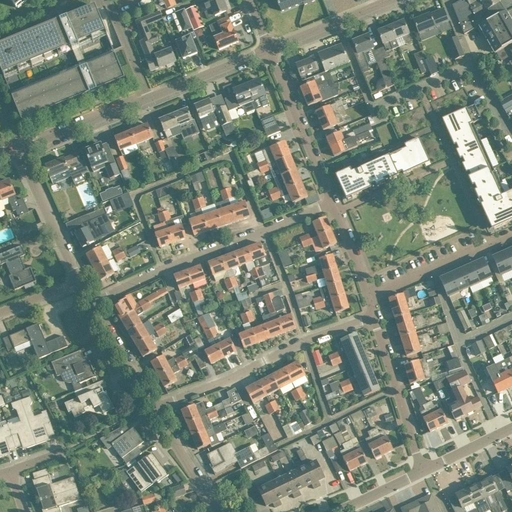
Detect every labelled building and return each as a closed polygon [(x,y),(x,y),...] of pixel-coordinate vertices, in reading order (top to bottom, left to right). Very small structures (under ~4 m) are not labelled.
[(50,0),(59,21),(0,45),(0,67),(22,120),(125,78),(120,67),(129,64),(122,47),(113,50),(92,0),(9,0),(16,7),(23,1),(25,3),(27,0),(50,0)] [(163,0),(165,4),(167,9),(177,5),(175,0),(163,0)] [(207,20),(226,12),(226,11),(227,10),(225,4),(223,4),(221,0),(216,0),(200,7),(203,13),(204,12),(207,20)] [(277,0),(282,12),(304,3),(305,5),(315,1),(314,0),(277,0)] [(505,12),(498,0),(460,0),(459,1),(452,5),(457,17),(460,25),(464,35),(469,32),(482,25),(505,12)] [(195,6),(185,10),(189,19),(192,28),(194,31),(204,27),(195,6)] [(192,28),(189,19),(185,10),(185,9),(178,11),(186,31),(192,28)] [(430,15),(428,15),(434,28),(448,22),(443,10),(430,15)] [(146,26),(160,20),(163,19),(159,11),(139,20),(135,21),(135,22),(139,20),(142,27),(138,28),(140,34),(141,34),(148,31),(146,26)] [(511,23),(505,12),(482,25),(480,26),(487,39),(489,37),(491,40),(488,41),(492,49),(495,54),(511,44),(511,23)] [(434,28),(428,15),(413,21),(419,34),(434,28)] [(217,22),(209,26),(212,33),(220,29),(223,36),(215,39),(219,50),(239,42),(228,17),(217,22)] [(403,21),(391,26),(399,47),(412,42),(409,34),(403,21)] [(385,47),(380,49),(384,59),(390,57),(388,52),(399,47),(391,26),(378,32),(383,45),(384,45),(385,47)] [(140,42),(147,61),(151,72),(160,68),(160,69),(167,66),(168,68),(174,65),(173,63),(176,62),(171,49),(155,55),(151,45),(159,42),(156,35),(151,38),(151,37),(150,38),(144,40),(143,40),(143,41),(140,42)] [(384,59),(380,49),(375,51),(374,48),(369,35),(353,42),(355,48),(352,49),(364,77),(369,75),(368,72),(370,71),(363,53),(372,49),(383,78),(382,79),(381,79),(380,80),(379,81),(378,81),(378,82),(377,83),(376,85),(376,86),(376,87),(376,88),(376,89),(376,90),(376,91),(376,92),(377,93),(394,86),(384,59)] [(177,42),(180,50),(183,59),(197,54),(193,44),(190,37),(177,42)] [(464,56),(457,37),(447,41),(455,60),(464,56)] [(511,44),(504,49),(497,53),(502,61),(511,55),(511,61),(510,62),(511,66),(511,44)] [(318,54),(318,55),(325,73),(349,64),(342,45),(318,54)] [(421,52),(414,55),(421,74),(429,71),(421,52)] [(325,73),(318,55),(310,58),(310,59),(296,65),(300,77),(296,78),(298,83),(325,73)] [(259,80),(241,87),(251,111),(256,109),(253,102),(259,99),(263,107),(269,105),(259,80)] [(300,88),(304,97),(318,91),(329,87),(327,82),(316,86),(314,82),(300,88)] [(228,112),(231,121),(239,118),(235,109),(244,106),(247,113),(251,111),(241,87),(234,90),(235,95),(224,99),(229,111),(228,112)] [(318,91),(304,97),(308,106),(322,100),(322,101),(333,97),(331,91),(329,87),(318,91)] [(511,95),(500,103),(505,111),(511,106),(511,95)] [(231,121),(228,112),(226,107),(214,111),(209,100),(202,103),(201,101),(195,103),(196,105),(195,106),(204,128),(221,122),(227,136),(236,132),(231,121)] [(315,112),(319,121),(333,115),(345,110),(343,106),(338,108),(336,103),(329,106),(315,112)] [(450,134),(451,137),(474,126),(473,123),(481,120),(475,105),(442,119),(449,134),(450,134)] [(174,114),(179,127),(182,135),(190,132),(191,136),(199,133),(194,120),(192,120),(188,109),(174,114)] [(333,115),(319,121),(323,131),(344,122),(342,117),(347,115),(345,110),(333,115)] [(179,127),(174,114),(160,120),(165,132),(168,139),(181,134),(179,127)] [(260,121),(261,121),(267,137),(280,132),(273,115),(260,121)] [(326,138),(330,147),(368,131),(372,130),(370,124),(353,131),(354,132),(343,137),(340,132),(326,138)] [(148,125),(132,131),(137,144),(153,138),(148,125)] [(450,137),(456,151),(481,141),(474,126),(451,137),(450,137)] [(137,144),(132,131),(115,138),(120,151),(137,144)] [(370,136),(368,131),(330,147),(334,157),(348,151),(357,147),(355,142),(370,136)] [(419,138),(402,146),(412,169),(415,168),(415,169),(430,163),(419,138)] [(161,159),(168,156),(165,150),(161,141),(155,144),(161,159)] [(456,151),(462,165),(487,154),(481,141),(456,151)] [(257,164),(259,169),(291,156),(285,142),(262,151),(266,161),(257,164)] [(101,144),(85,150),(94,172),(106,168),(110,179),(120,175),(112,153),(106,156),(101,144)] [(402,146),(387,153),(398,177),(412,171),(412,169),(402,146)] [(209,151),(204,153),(207,161),(212,159),(209,151)] [(493,152),(489,154),(494,166),(498,164),(493,152)] [(53,185),(71,177),(75,185),(85,181),(82,175),(89,172),(84,160),(81,161),(77,153),(45,166),(50,178),(51,178),(53,185)] [(387,153),(373,159),(384,183),(398,177),(387,153)] [(462,165),(469,179),(493,168),(487,154),(462,165)] [(122,156),(116,159),(121,171),(127,169),(122,156)] [(274,179),(281,176),(296,170),(291,156),(259,169),(247,174),(250,181),(247,182),(250,189),(255,187),(251,178),(261,174),(270,170),(274,179)] [(178,158),(170,161),(175,174),(177,174),(184,171),(178,158)] [(373,159),(359,165),(369,188),(370,190),(384,183),(373,159)] [(359,165),(350,169),(361,193),(370,190),(369,188),(359,165)] [(469,179),(475,192),(499,182),(493,168),(469,179)] [(361,193),(350,169),(335,176),(345,198),(351,195),(352,198),(361,193)] [(281,176),(287,189),(302,183),(296,170),(281,176)] [(203,172),(190,177),(192,184),(197,182),(198,184),(206,181),(203,172)] [(9,180),(0,184),(0,196),(2,201),(8,198),(13,211),(17,210),(20,216),(29,213),(23,198),(17,201),(9,180)] [(475,192),(481,207),(504,197),(504,195),(505,195),(499,182),(475,192)] [(302,183),(287,189),(293,203),(308,197),(302,183)] [(171,184),(156,190),(159,201),(174,195),(171,184)] [(277,187),(268,191),(270,196),(271,196),(280,192),(277,187)] [(229,199),(226,190),(220,192),(223,201),(229,199)] [(280,192),(271,196),(273,201),(282,197),(280,192)] [(203,197),(198,199),(201,209),(206,207),(203,197)] [(230,200),(232,205),(238,203),(236,197),(230,200)] [(481,207),(485,215),(508,205),(504,197),(481,207)] [(117,198),(110,201),(113,210),(121,207),(117,198)] [(201,209),(198,199),(192,201),(195,210),(195,211),(197,218),(189,221),(194,236),(208,231),(203,216),(201,209)] [(238,204),(231,207),(236,222),(250,217),(247,208),(245,202),(238,204)] [(485,215),(489,225),(492,224),(494,229),(511,221),(511,211),(509,205),(508,205),(485,215)] [(231,207),(217,211),(222,227),(236,222),(231,207)] [(104,208),(76,219),(79,226),(84,224),(106,215),(107,215),(107,214),(104,208)] [(168,211),(162,213),(166,222),(172,220),(168,211)] [(217,211),(203,216),(208,231),(222,227),(217,211)] [(161,224),(166,222),(162,213),(157,214),(161,224)] [(87,229),(76,234),(83,248),(87,245),(88,246),(90,245),(89,244),(106,236),(102,227),(110,223),(106,215),(84,224),(87,229)] [(313,223),(318,236),(331,231),(326,218),(313,223)] [(37,225),(22,230),(15,233),(17,239),(24,237),(24,236),(39,230),(37,225)] [(182,225),(169,230),(173,243),(187,239),(182,225)] [(173,243),(169,230),(155,234),(160,248),(173,243)] [(318,236),(301,243),(304,248),(313,245),(316,252),(323,249),(324,249),(337,244),(331,231),(318,236)] [(299,238),(301,243),(311,239),(309,234),(299,238)] [(261,243),(248,248),(253,262),(259,278),(262,288),(270,285),(266,275),(263,276),(260,268),(263,267),(260,259),(266,257),(261,243)] [(10,276),(11,281),(15,290),(37,282),(31,268),(26,270),(21,257),(26,255),(23,246),(0,254),(0,261),(1,265),(7,263),(11,276),(10,276)] [(124,253),(115,257),(117,262),(126,257),(129,255),(131,258),(141,253),(137,246),(124,253)] [(86,255),(93,268),(107,261),(100,247),(86,255)] [(112,252),(115,257),(124,253),(121,247),(112,252)] [(248,248),(235,253),(240,266),(245,264),(248,272),(250,271),(254,280),(259,278),(253,262),(248,248)] [(289,258),(286,251),(279,253),(282,261),(289,258)] [(235,253),(222,258),(227,271),(240,266),(235,253)] [(511,270),(504,253),(502,254),(502,253),(498,254),(499,255),(493,258),(501,275),(511,270)] [(316,275),(323,273),(337,269),(333,255),(319,259),(321,265),(305,270),(308,278),(316,275)] [(227,271),(222,258),(208,263),(213,276),(214,276),(216,282),(224,279),(228,290),(230,294),(234,292),(233,288),(230,279),(227,271)] [(483,260),(472,265),(480,283),(491,278),(483,260)] [(107,261),(93,268),(100,281),(114,274),(107,261)] [(472,265),(462,270),(470,287),(480,283),(472,265)] [(192,284),(193,284),(206,279),(201,266),(187,271),(192,284)] [(323,273),(327,287),(341,282),(337,269),(323,273)] [(462,270),(451,274),(459,292),(470,287),(462,270)] [(192,284),(187,271),(174,276),(179,289),(192,284)] [(459,292),(451,274),(441,279),(448,297),(459,292)] [(235,277),(230,279),(233,288),(238,286),(235,277)] [(299,310),(314,305),(345,296),(341,282),(327,287),(319,289),(322,297),(313,300),(313,298),(304,301),(302,294),(295,296),(299,310)] [(436,288),(427,291),(429,297),(438,294),(436,288)] [(201,290),(195,292),(199,301),(204,299),(201,290)] [(268,295),(269,297),(278,321),(283,334),(296,329),(291,315),(284,318),(282,313),(285,309),(280,297),(283,296),(281,290),(273,293),(268,295)] [(179,303),(184,301),(180,291),(175,293),(179,303)] [(193,303),(199,301),(195,292),(190,294),(193,303)] [(113,307),(121,320),(135,311),(150,303),(147,297),(136,303),(131,294),(125,296),(121,299),(122,301),(113,307)] [(389,300),(392,309),(418,301),(417,296),(405,299),(404,295),(404,294),(389,299),(389,300)] [(271,323),(265,326),(270,339),(283,334),(278,321),(275,313),(269,297),(268,295),(263,297),(264,299),(267,306),(270,314),(268,315),(271,323)] [(345,296),(314,305),(316,311),(333,305),(336,314),(349,309),(345,296)] [(248,298),(241,301),(244,308),(252,305),(250,298),(248,298)] [(424,302),(426,309),(441,304),(439,298),(424,302)] [(392,309),(395,318),(410,314),(408,309),(420,306),(418,301),(392,309)] [(121,320),(128,332),(142,324),(137,316),(152,307),(150,303),(135,311),(121,320)] [(471,319),(477,316),(474,309),(468,311),(471,319)] [(171,322),(184,317),(182,310),(169,315),(171,322)] [(250,312),(246,314),(249,323),(254,321),(250,312)] [(249,323),(246,314),(241,316),(244,325),(247,333),(239,336),(244,349),(257,344),(252,331),(249,323)] [(395,318),(398,328),(412,323),(424,319),(423,315),(411,318),(410,314),(395,318)] [(217,345),(208,326),(203,316),(198,319),(209,340),(208,341),(211,348),(205,352),(211,364),(224,358),(217,345)] [(398,328),(401,337),(415,333),(414,328),(427,324),(426,319),(424,319),(412,323),(398,328)] [(153,328),(156,333),(165,327),(162,323),(153,328)] [(438,326),(440,334),(449,332),(447,323),(438,326)] [(10,336),(14,346),(15,349),(32,342),(39,359),(51,354),(68,347),(64,336),(47,343),(39,324),(10,336)] [(128,332),(136,345),(150,336),(142,324),(128,332)] [(213,324),(208,326),(217,345),(224,358),(237,352),(230,339),(225,342),(221,334),(219,335),(215,327),(214,327),(213,324)] [(265,326),(252,331),(257,344),(270,339),(265,326)] [(501,331),(506,342),(511,338),(509,332),(511,330),(510,326),(501,331)] [(165,327),(156,333),(159,338),(168,332),(165,327)] [(499,345),(506,342),(501,331),(494,334),(499,345)] [(401,337),(404,346),(418,342),(430,339),(428,333),(417,337),(415,333),(401,337)] [(348,355),(362,349),(356,335),(342,341),(348,355)] [(150,336),(136,345),(143,358),(157,349),(150,336)] [(490,336),(483,339),(488,350),(495,347),(490,336)] [(151,363),(157,374),(169,367),(170,369),(177,365),(186,360),(192,357),(193,356),(200,353),(199,351),(205,348),(200,337),(193,340),(196,345),(181,353),(183,356),(175,360),(174,358),(167,362),(163,356),(151,363)] [(418,342),(404,346),(407,356),(421,352),(420,346),(431,343),(430,339),(418,342)] [(480,341),(471,345),(476,356),(485,352),(480,341)] [(362,349),(348,355),(354,368),(368,362),(362,349)] [(72,383),(76,392),(83,389),(80,384),(96,377),(90,361),(84,359),(84,358),(82,359),(80,353),(81,352),(81,351),(52,363),(52,364),(46,367),(47,369),(52,371),(54,369),(57,375),(57,377),(61,375),(62,378),(63,380),(63,381),(64,382),(65,382),(66,383),(67,383),(68,383),(69,383),(70,383),(72,383)] [(502,356),(504,361),(511,376),(511,354),(511,352),(502,356)] [(207,367),(200,353),(193,356),(201,370),(207,367)] [(331,362),(340,358),(338,353),(328,357),(331,362)] [(404,365),(407,375),(442,364),(452,361),(450,356),(440,359),(427,364),(425,359),(404,365)] [(321,358),(314,361),(316,364),(317,367),(323,365),(321,358)] [(333,367),(342,363),(340,358),(331,362),(333,367)] [(446,373),(447,377),(463,372),(459,359),(452,361),(442,364),(407,375),(410,385),(431,378),(430,373),(435,372),(447,367),(449,372),(446,373)] [(169,367),(157,374),(165,388),(177,381),(173,374),(180,370),(180,369),(189,364),(186,360),(177,365),(170,369),(169,367)] [(500,363),(495,365),(507,389),(511,387),(511,376),(504,361),(500,363)] [(298,362),(285,369),(292,383),(306,376),(298,362)] [(368,362),(354,368),(359,382),(373,376),(368,362)] [(486,369),(498,394),(507,389),(495,365),(486,369)] [(285,369),(272,376),(280,390),(292,383),(285,369)] [(447,377),(446,377),(452,391),(464,416),(473,411),(482,407),(478,398),(469,402),(461,387),(471,383),(465,371),(463,372),(447,377)] [(272,376),(259,382),(267,397),(280,390),(272,376)] [(365,396),(379,390),(373,376),(359,382),(365,396)] [(452,391),(446,377),(441,380),(448,394),(450,399),(446,401),(455,420),(464,416),(452,391)] [(342,389),(351,385),(349,380),(340,384),(342,389)] [(267,397),(259,382),(246,389),(253,404),(267,397)] [(420,388),(424,397),(439,428),(448,424),(438,404),(434,406),(431,401),(431,402),(428,395),(427,396),(425,392),(429,391),(431,395),(437,392),(433,383),(420,388)] [(94,385),(83,389),(76,392),(75,392),(77,398),(65,403),(68,413),(75,409),(77,413),(84,409),(92,405),(94,408),(100,405),(105,414),(115,409),(107,395),(104,396),(102,393),(104,392),(102,388),(96,391),(94,385)] [(344,394),(353,390),(351,385),(342,389),(344,394)] [(301,387),(296,390),(300,399),(306,396),(301,387)] [(228,403),(230,406),(242,400),(240,397),(235,388),(223,395),(228,403)] [(30,397),(28,390),(21,392),(23,399),(30,397)] [(300,399),(296,390),(291,393),(296,402),(300,399)] [(31,397),(21,400),(37,445),(46,442),(45,438),(55,434),(52,425),(47,411),(42,412),(42,414),(41,417),(36,419),(31,406),(33,402),(31,397)] [(12,423),(8,424),(16,448),(26,444),(27,448),(37,445),(21,400),(11,404),(13,409),(17,410),(21,424),(16,426),(13,424),(12,423)] [(275,401),(270,403),(275,412),(280,410),(275,401)] [(181,411),(187,424),(217,412),(215,407),(206,410),(203,402),(181,411)] [(275,412),(270,403),(265,406),(270,415),(275,412)] [(439,428),(427,404),(423,406),(425,411),(420,413),(430,433),(439,428)] [(231,407),(225,410),(227,416),(233,413),(231,407)] [(365,411),(369,420),(377,416),(373,407),(365,411)] [(313,422),(306,410),(299,414),(306,426),(313,422)] [(187,424),(192,437),(213,428),(210,421),(210,420),(218,416),(217,412),(187,424)] [(249,413),(229,421),(233,430),(253,421),(249,413)] [(387,423),(394,421),(391,414),(384,417),(387,423)] [(297,422),(289,426),(294,436),(302,433),(297,422)] [(224,423),(213,428),(192,437),(198,450),(210,444),(211,447),(219,443),(216,435),(227,430),(224,423)] [(0,457),(8,455),(6,451),(16,448),(8,424),(3,426),(4,428),(2,430),(0,431),(0,457)] [(336,424),(330,427),(333,434),(339,431),(336,424)] [(100,439),(106,447),(108,450),(113,446),(127,465),(142,453),(138,447),(144,442),(134,428),(127,433),(125,430),(128,428),(126,425),(100,439)] [(248,438),(259,433),(256,426),(245,431),(248,438)] [(344,426),(339,428),(343,435),(346,434),(347,433),(344,426)] [(377,428),(372,431),(384,455),(393,451),(384,431),(379,433),(377,428)] [(384,455),(372,431),(368,433),(370,438),(365,440),(370,450),(375,459),(384,455)] [(359,467),(347,443),(346,443),(341,432),(334,435),(340,446),(342,445),(345,450),(340,452),(350,472),(359,467)] [(261,437),(266,447),(270,454),(278,451),(269,433),(261,437)] [(325,441),(330,450),(338,446),(333,437),(325,441)] [(351,441),(347,443),(359,467),(368,463),(358,443),(354,446),(351,441)] [(250,447),(236,454),(230,443),(218,450),(218,449),(207,455),(213,467),(212,468),(215,475),(228,468),(228,467),(238,462),(241,469),(270,454),(266,447),(254,454),(250,447)] [(296,452),(299,457),(305,455),(302,449),(296,452)] [(283,452),(277,455),(279,460),(285,457),(283,452)] [(152,453),(144,459),(138,464),(130,469),(126,472),(142,493),(157,482),(158,483),(169,475),(152,453)] [(279,460),(277,455),(271,457),(274,463),(279,460)] [(305,455),(299,457),(302,463),(307,460),(305,455)] [(130,469),(138,464),(135,459),(127,465),(130,469)] [(343,470),(338,459),(332,462),(337,473),(343,470)] [(263,461),(258,464),(260,469),(266,466),(263,461)] [(317,462),(307,467),(317,488),(321,486),(319,481),(325,478),(317,462)] [(260,469),(258,464),(252,467),(255,472),(260,469)] [(307,467),(298,471),(305,488),(312,485),(314,489),(317,488),(307,467)] [(61,511),(59,507),(81,500),(74,477),(52,484),(50,479),(47,469),(33,474),(36,485),(34,486),(37,495),(40,495),(41,499),(40,499),(41,502),(42,502),(43,506),(41,507),(42,511),(61,511)] [(298,471),(288,476),(298,497),(301,495),(299,491),(305,488),(298,471)] [(172,476),(179,485),(184,482),(177,472),(172,476)] [(288,476),(278,480),(286,497),(292,494),(294,499),(298,497),(288,476)] [(491,478),(479,484),(490,506),(491,510),(492,511),(503,511),(508,510),(499,492),(501,491),(504,489),(505,489),(504,488),(503,486),(499,477),(492,480),(491,478)] [(286,497),(278,480),(258,490),(266,507),(273,504),(275,508),(282,505),(280,500),(286,497)] [(478,511),(490,506),(479,484),(468,489),(478,511)] [(183,485),(174,488),(170,489),(173,499),(187,494),(183,485)] [(244,491),(249,502),(257,498),(252,488),(244,491)] [(478,511),(468,489),(456,495),(456,496),(449,499),(454,511),(478,511)] [(141,497),(144,505),(156,501),(154,494),(141,497)] [(426,499),(402,510),(403,511),(439,511),(438,510),(434,501),(428,503),(426,499)] [(159,510),(159,511),(165,511),(162,500),(156,501),(159,510)]
